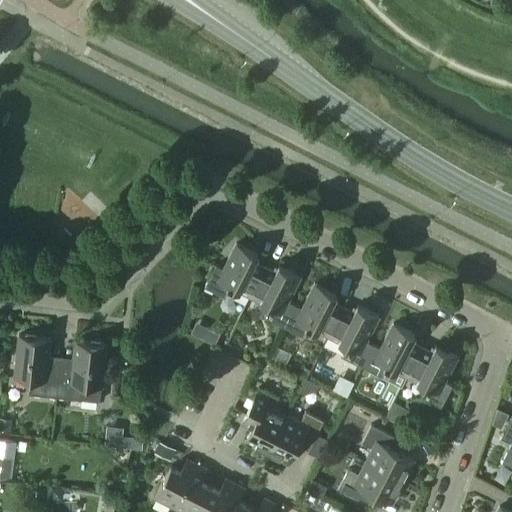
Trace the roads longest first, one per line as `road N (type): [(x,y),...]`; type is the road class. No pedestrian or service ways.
road 1 (residential): [(496,350),(475,319),(208,185),(92,299),(0,289)]
road 2 (secondary): [(511,209),(402,149),(227,28)]
road 3 (residential): [(320,511),(209,455),(203,434),(239,364)]
road 4 (residential): [(442,511),(496,350)]
